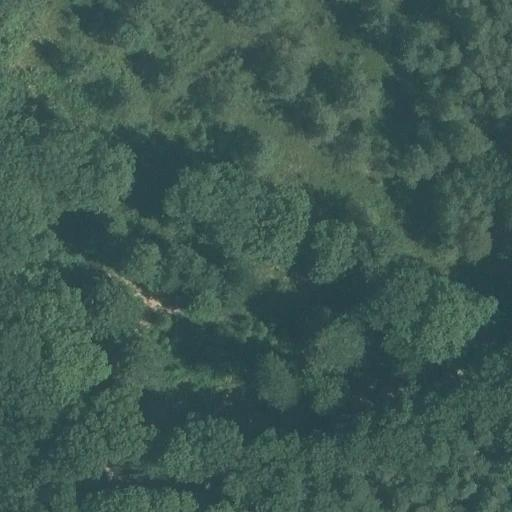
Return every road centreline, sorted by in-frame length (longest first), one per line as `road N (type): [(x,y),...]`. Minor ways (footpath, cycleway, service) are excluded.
road 1 (track): [(511,386),(303,268),(94,195),(0,173)]
road 2 (track): [(118,487),(511,384)]
road 3 (track): [(118,487),(60,414),(0,309)]
